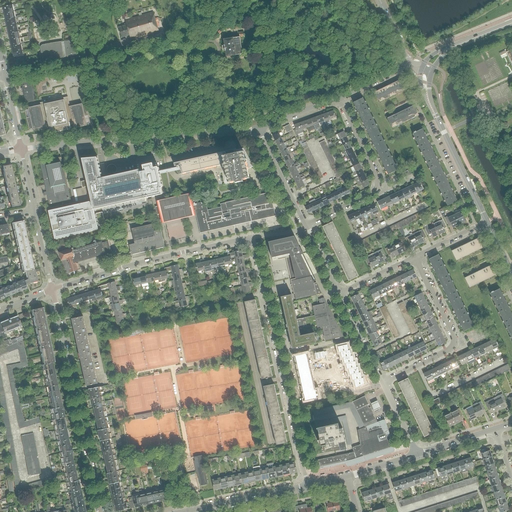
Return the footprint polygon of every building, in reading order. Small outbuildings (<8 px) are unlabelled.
[(4,14),(14,12),(13,7),(15,6),(15,4),(3,7),(4,14)] [(15,16),(14,12),(4,14),(6,20),(18,18),(17,16),(15,16)] [(159,32),(153,12),(126,20),(127,24),(125,24),(125,26),(119,27),(122,38),(130,35),(131,40),(159,32)] [(18,19),(18,18),(6,20),(7,27),(17,25),(16,20),(18,19)] [(18,30),(17,25),(7,27),(9,34),(21,31),(20,29),(18,30)] [(21,33),(21,31),(9,34),(10,40),(19,38),(18,33),(21,33)] [(226,56),(242,54),(240,37),(224,39),(225,45),(224,45),(225,51),(226,51),(226,56)] [(21,43),(19,38),(10,40),(12,47),(24,44),(23,42),(21,43)] [(66,57),(75,56),(76,56),(76,55),(77,55),(77,54),(77,53),(78,53),(76,43),(76,42),(75,42),(75,41),(74,41),(73,41),(72,41),(68,41),(64,41),(44,44),(44,45),(43,45),(42,45),(41,46),(41,47),(41,48),(41,50),(41,52),(41,54),(42,58),(42,59),(43,59),(43,60),(44,60),(45,60),(50,60),(57,59),(66,57)] [(24,46),(24,44),(12,47),(13,53),(22,51),(21,46),(24,46)] [(23,56),(22,51),(13,53),(15,60),(26,57),(26,56),(23,56)] [(27,59),(26,57),(15,60),(16,67),(25,65),(24,60),(27,59)] [(21,82),(24,96),(26,103),(36,101),(32,80),(21,82)] [(388,87),(393,96),(406,90),(401,80),(388,87)] [(380,103),(393,96),(388,87),(375,93),(380,103)] [(41,105),(46,126),(73,124),(69,107),(67,97),(40,103),(41,105)] [(353,103),(360,117),(370,113),(363,98),(353,103)] [(85,103),(69,107),(73,124),(74,128),(86,126),(84,116),(88,116),(85,103)] [(46,126),(41,105),(28,108),(30,117),(27,118),(29,130),(46,126)] [(401,112),(405,122),(419,116),(414,106),(401,112)] [(328,113),(330,120),(336,117),(333,111),(328,113)] [(392,129),(405,122),(401,112),(387,119),(392,129)] [(367,132),(377,127),(370,113),(360,117),(367,132)] [(317,117),(319,124),(325,122),(322,115),(317,117)] [(317,117),(311,119),(313,126),(319,124),(317,117)] [(315,129),(313,126),(311,119),(305,121),(308,128),(309,131),(315,129)] [(303,133),(302,130),(300,123),(294,125),(296,130),(293,131),(297,136),(298,136),(298,135),(303,133)] [(384,142),(377,127),(367,132),(374,146),(384,142)] [(430,144),(423,130),(416,132),(413,133),(414,134),(413,134),(420,149),(430,144)] [(340,140),(346,137),(344,131),(338,134),(340,140)] [(275,141),(281,138),(279,133),(273,136),(275,141)] [(340,146),(343,145),(349,142),(346,137),(340,140),(337,141),(340,146)] [(278,146),(284,143),(281,138),(275,141),(278,146)] [(343,145),(345,151),(352,148),(349,142),(343,145)] [(391,156),(384,142),(374,146),(381,161),(391,156)] [(278,146),(280,152),(287,149),(284,143),(278,146)] [(437,158),(430,144),(420,149),(427,163),(437,158)] [(352,148),(345,151),(348,156),(354,153),(352,148)] [(224,165),(228,183),(235,182),(235,183),(243,182),(242,180),(249,179),(247,170),(253,167),(244,149),(235,151),(236,153),(222,156),(221,153),(174,164),(175,170),(178,175),(224,165)] [(280,152),(283,157),(289,154),(287,149),(280,152)] [(283,157),(286,162),(292,159),(292,160),(295,158),(292,153),(289,154),(283,157)] [(349,159),(351,161),(357,159),(354,153),(348,156),(346,157),(348,160),(349,159)] [(398,170),(391,156),(381,161),(388,175),(398,170)] [(94,210),(146,198),(143,185),(142,185),(142,184),(142,182),(139,183),(137,173),(140,172),(140,171),(139,171),(139,170),(106,177),(102,178),(97,157),(82,158),(92,201),(94,210)] [(61,158),(50,158),(40,162),(45,186),(49,205),(71,201),(61,158)] [(437,158),(427,163),(434,177),(444,173),(437,158)] [(292,159),(286,162),(288,168),(294,165),(292,160),(292,159)] [(359,164),(357,159),(351,161),(353,167),(359,164)] [(142,165),(144,171),(140,172),(137,173),(139,183),(142,182),(142,184),(142,185),(143,185),(146,198),(162,194),(161,188),(162,188),(158,167),(153,168),(152,163),(142,165)] [(353,167),(356,172),(362,169),(359,164),(353,167)] [(7,187),(16,185),(11,165),(2,166),(7,187)] [(291,173),(297,170),(301,168),(300,166),(296,168),(294,165),(288,168),(291,173)] [(362,169),(356,172),(352,174),(354,176),(357,175),(358,177),(364,174),(362,169)] [(293,179),(300,176),(297,170),(291,173),(293,179)] [(451,187),(444,173),(434,177),(441,192),(451,187)] [(293,179),(296,184),(302,181),(306,179),(304,174),(300,176),(293,179)] [(358,177),(361,183),(367,180),(364,174),(358,177)] [(370,185),(367,180),(361,183),(358,185),(359,187),(362,186),(363,188),(370,185)] [(305,186),(302,181),(296,184),(299,189),(305,186)] [(420,182),(414,185),(417,192),(423,189),(420,182)] [(20,206),(16,185),(7,187),(12,208),(20,206)] [(352,185),(348,187),(343,189),(346,195),(351,193),(350,191),(354,189),(352,185)] [(407,188),(411,195),(417,192),(414,185),(407,188)] [(87,187),(76,189),(78,201),(89,199),(87,187)] [(458,202),(451,187),(441,192),(448,206),(458,202)] [(401,191),(405,198),(411,195),(407,188),(401,191)] [(343,189),(337,192),(340,198),(346,195),(343,189)] [(401,191),(395,194),(399,201),(405,198),(401,191)] [(340,198),(337,192),(332,195),(335,201),(340,198)] [(196,216),(195,211),(200,233),(276,216),(274,209),(270,194),(268,195),(267,194),(249,198),(249,197),(225,203),(226,203),(220,204),(221,207),(208,210),(205,199),(193,201),(193,202),(192,202),(190,193),(157,201),(158,206),(155,207),(157,215),(160,214),(162,223),(196,216)] [(395,194),(389,197),(393,204),(399,201),(395,194)] [(330,203),(335,201),(332,195),(327,197),(330,203)] [(327,197),(321,200),(324,206),(330,203),(327,197)] [(389,197),(383,200),(387,207),(393,204),(389,197)] [(315,200),(319,209),(324,206),(321,200),(320,198),(315,200)] [(311,205),(314,211),(319,209),(315,200),(315,199),(309,202),(311,205)] [(381,210),(387,207),(383,200),(377,202),(381,210)] [(48,211),(55,239),(98,230),(97,226),(105,224),(103,212),(94,214),(94,210),(92,201),(48,211)] [(379,212),(375,204),(369,206),(373,215),(379,212)] [(314,211),(311,205),(305,208),(308,214),(314,211)] [(369,206),(364,209),(367,215),(369,214),(372,218),(374,217),(373,215),(369,206)] [(363,221),(366,220),(364,216),(367,215),(364,209),(358,211),(363,221)] [(458,214),(454,215),(459,225),(465,222),(464,219),(466,218),(462,210),(457,212),(458,214)] [(363,221),(358,211),(353,214),(356,220),(358,219),(360,222),(363,221)] [(353,214),(348,217),(350,223),(356,220),(353,214)] [(453,228),(459,225),(454,215),(451,217),(450,216),(445,218),(449,226),(452,225),(453,228)] [(138,223),(140,227),(131,229),(135,244),(130,245),(132,254),(146,251),(150,250),(152,249),(157,249),(157,248),(158,248),(154,232),(152,224),(150,225),(149,220),(138,223)] [(440,221),(434,224),(435,227),(439,235),(445,232),(444,229),(446,228),(442,220),(440,221)] [(12,223),(16,240),(27,237),(24,221),(12,223)] [(331,245),(341,240),(332,222),(322,227),(331,245)] [(426,223),(423,225),(425,229),(429,236),(431,235),(433,238),(439,235),(435,227),(429,230),(428,228),(426,223)] [(0,225),(0,229),(1,235),(9,233),(7,224),(0,225)] [(161,230),(154,232),(158,248),(164,247),(161,230)] [(420,231),(414,234),(415,237),(419,245),(425,242),(424,239),(426,238),(422,230),(420,231)] [(408,237),(405,239),(410,248),(412,247),(413,248),(419,245),(415,237),(414,234),(408,237)] [(294,236),(269,242),(273,261),(286,258),(291,281),(312,276),(315,288),(316,295),(322,294),(294,236)] [(16,240),(19,256),(31,254),(27,237),(16,240)] [(478,238),(465,244),(470,254),(483,248),(478,238)] [(350,258),(341,240),(331,245),(340,263),(350,258)] [(395,246),(399,255),(405,252),(403,249),(406,248),(403,241),(400,242),(401,243),(395,246)] [(73,248),(59,252),(66,274),(78,270),(76,262),(110,252),(107,242),(102,243),(101,242),(97,243),(97,244),(74,251),(73,248)] [(456,261),(470,254),(465,244),(452,251),(456,261)] [(392,258),(399,255),(395,246),(388,249),(388,248),(385,249),(389,256),(391,255),(392,258)] [(382,250),(373,254),(379,264),(385,261),(383,259),(386,257),(382,250)] [(234,253),(230,254),(230,257),(235,256),(236,259),(246,257),(245,255),(242,256),(241,251),(234,252),(234,253)] [(19,256),(23,273),(34,270),(31,254),(19,256)] [(223,258),(225,265),(232,263),(230,257),(230,254),(228,254),(228,257),(223,258)] [(373,254),(364,258),(368,266),(371,265),(372,267),(379,264),(373,254)] [(438,255),(429,259),(436,274),(445,269),(438,255)] [(218,267),(216,257),(214,257),(214,260),(210,261),(211,268),(212,271),(218,269),(218,267)] [(225,265),(223,258),(219,259),(218,257),(216,257),(218,267),(220,266),(222,268),(225,268),(224,265),(225,265)] [(246,259),(246,257),(236,259),(237,266),(244,264),(243,260),(246,259)] [(358,276),(350,258),(340,263),(349,281),(358,276)] [(202,260),(204,270),(211,268),(210,261),(205,262),(204,259),(202,260)] [(196,264),(198,271),(204,270),(202,260),(201,260),(201,263),(196,264)] [(245,269),(244,264),(237,266),(239,273),(249,271),(248,269),(245,269)] [(171,267),(166,268),(167,272),(172,271),(172,274),(183,271),(182,270),(179,270),(178,265),(171,267)] [(491,265),(478,272),(483,281),(496,275),(491,265)] [(168,278),(167,272),(166,268),(165,268),(165,271),(160,272),(162,282),(165,281),(164,279),(168,278)] [(452,284),(445,269),(436,274),(443,288),(452,284)] [(23,277),(26,284),(29,283),(29,284),(37,282),(34,270),(23,273),(21,273),(23,277)] [(407,273),(411,280),(417,277),(413,270),(407,273)] [(148,282),(155,281),(153,271),(151,271),(151,274),(146,275),(148,282)] [(154,271),(153,271),(155,281),(158,280),(158,283),(162,282),(160,272),(155,273),(154,271)] [(172,274),(174,280),(181,279),(180,274),(183,273),(183,271),(172,274)] [(239,273),(240,279),(247,278),(246,273),(249,272),(249,271),(239,273)] [(469,288),(483,281),(478,272),(465,278),(469,288)] [(401,276),(404,283),(411,280),(407,273),(401,276)] [(133,278),(134,285),(141,284),(139,274),(137,274),(138,277),(133,278)] [(139,274),(141,284),(142,287),(148,286),(147,283),(148,282),(146,275),(142,276),(141,274),(139,274)] [(9,276),(16,293),(21,290),(18,282),(14,284),(13,283),(14,283),(13,281),(11,275),(9,276)] [(11,285),(7,286),(11,295),(16,293),(9,276),(7,276),(10,283),(10,284),(11,284),(11,285)] [(291,281),(294,293),(296,300),(316,295),(315,288),(312,276),(291,281)] [(401,276),(394,279),(398,286),(404,283),(401,276)] [(23,280),(18,282),(21,290),(27,288),(26,284),(23,277),(21,278),(22,279),(23,279),(23,280)] [(247,278),(240,279),(242,286),(252,284),(251,282),(248,283),(247,278)] [(182,283),(181,279),(174,280),(176,287),(186,285),(185,283),(182,283)] [(388,282),(392,289),(398,286),(394,279),(388,282)] [(0,284),(5,297),(11,295),(7,286),(3,288),(2,287),(3,287),(2,286),(0,280),(0,284)] [(109,287),(110,291),(120,288),(119,287),(116,287),(115,282),(108,284),(100,286),(101,290),(109,287)] [(382,285),(386,292),(392,289),(388,282),(382,285)] [(252,286),(252,284),(242,286),(243,293),(251,292),(249,287),(252,286)] [(459,298),(452,284),(443,288),(450,303),(459,298)] [(186,287),(186,285),(176,287),(177,294),(184,292),(183,288),(186,287)] [(382,285),(376,288),(380,295),(386,292),(382,285)] [(103,298),(101,290),(100,286),(98,287),(98,290),(94,291),(97,300),(103,298)] [(110,291),(111,297),(118,296),(117,291),(120,290),(120,288),(110,291)] [(373,299),(380,295),(376,288),(369,291),(373,299)] [(507,303),(500,289),(494,292),(493,291),(491,292),(491,293),(490,293),(497,308),(507,303)] [(85,294),(81,295),(83,302),(84,304),(90,302),(86,290),(85,291),(85,294)] [(97,300),(94,291),(89,293),(88,290),(86,290),(90,302),(97,300)] [(177,294),(179,301),(189,298),(188,297),(185,297),(184,292),(177,294)] [(425,299),(422,293),(414,296),(418,303),(425,299)] [(69,306),(76,304),(73,294),(71,295),(72,298),(67,299),(69,306)] [(76,304),(83,302),(81,295),(76,297),(75,294),(73,294),(76,304)] [(291,294),(281,297),(282,302),(283,308),(285,314),(285,316),(289,335),(292,348),(297,347),(301,346),(303,346),(310,344),(316,343),(314,332),(300,335),(299,329),(317,325),(317,328),(322,327),(325,341),(334,339),(343,337),(341,332),(327,303),(324,298),(321,298),(322,304),(313,306),(315,316),(297,320),(293,303),(291,294)] [(351,297),(354,304),(362,300),(359,294),(351,297)] [(112,302),(113,304),(123,302),(122,300),(119,301),(118,296),(111,297),(109,298),(110,302),(112,302)] [(189,300),(189,298),(179,301),(174,302),(176,308),(180,307),(187,306),(186,301),(189,300)] [(466,312),(459,298),(450,303),(457,317),(466,312)] [(255,299),(244,301),(249,321),(259,318),(255,299)] [(418,303),(421,309),(428,305),(425,299),(418,303)] [(354,304),(357,310),(365,306),(362,300),(354,304)] [(114,311),(121,309),(120,305),(123,304),(123,302),(113,304),(111,305),(112,311),(114,311)] [(398,305),(400,310),(406,307),(403,302),(398,305)] [(511,318),(511,313),(507,303),(497,308),(504,322),(511,318)] [(421,309),(424,315),(431,312),(428,305),(421,309)] [(360,316),(368,313),(365,306),(357,310),(360,316)] [(31,310),(35,328),(47,326),(43,308),(31,310)] [(122,314),(121,309),(114,311),(116,318),(126,316),(125,314),(122,314)] [(424,315),(427,321),(434,318),(431,312),(424,315)] [(466,312),(457,317),(464,331),(473,327),(466,312)] [(360,316),(363,322),(371,319),(368,313),(360,316)] [(22,327),(17,316),(0,322),(0,323),(5,334),(22,327)] [(76,336),(87,333),(83,316),(73,319),(74,326),(73,326),(74,329),(75,329),(76,336)] [(126,317),(126,316),(116,318),(117,325),(124,323),(123,318),(126,317)] [(259,318),(249,321),(253,340),(264,338),(259,318)] [(363,322),(366,329),(374,325),(375,324),(372,318),(371,319),(363,322)] [(437,324),(434,318),(427,321),(430,328),(437,324)] [(437,324),(430,328),(433,334),(440,330),(437,324)] [(374,325),(366,329),(369,335),(377,331),(374,325)] [(35,328),(39,347),(51,344),(47,326),(35,328)] [(127,337),(139,335),(138,334),(146,332),(145,329),(133,331),(133,332),(127,333),(127,337)] [(440,330),(433,334),(436,340),(443,336),(440,330)] [(380,338),(377,331),(369,335),(372,341),(380,338)] [(91,350),(87,333),(76,336),(78,342),(77,342),(78,346),(79,346),(80,352),(91,350)] [(446,343),(443,336),(436,340),(439,346),(446,343)] [(264,338),(253,340),(257,359),(268,357),(264,338)] [(380,338),(372,341),(375,348),(383,344),(380,338)] [(495,338),(489,341),(493,349),(494,351),(498,350),(497,347),(499,346),(495,338)] [(23,341),(15,344),(17,349),(19,352),(25,350),(23,341)] [(489,341),(483,344),(487,352),(493,349),(489,341)] [(421,352),(427,349),(424,342),(418,345),(421,352)] [(39,347),(43,365),(53,362),(55,362),(51,344),(39,347)] [(347,344),(338,346),(339,352),(340,352),(348,350),(347,344)] [(483,344),(476,348),(480,356),(487,352),(483,344)] [(415,355),(421,352),(418,345),(411,348),(415,355)] [(409,358),(415,355),(411,348),(405,351),(409,358)] [(476,348),(470,351),(474,359),(480,356),(476,348)] [(84,369),(94,367),(91,350),(80,352),(82,359),(81,359),(81,363),(82,362),(84,369)] [(402,361),(409,358),(405,351),(399,354),(402,361)] [(470,351),(464,354),(468,362),(474,359),(470,351)] [(296,357),(294,357),(295,359),(296,359),(297,364),(296,364),(296,366),(298,366),(299,371),(298,371),(298,374),(299,373),(300,379),(299,379),(300,381),(301,381),(302,386),(305,400),(319,397),(317,389),(314,390),(306,353),(295,356),(296,357)] [(396,364),(402,361),(399,354),(393,357),(396,364)] [(464,354),(458,357),(462,365),(468,362),(464,354)] [(268,357),(257,359),(262,379),(266,378),(266,379),(268,378),(268,377),(272,376),(268,357)] [(390,367),(396,364),(393,357),(386,360),(390,367)] [(448,361),(452,369),(459,366),(455,358),(448,361)] [(384,370),(390,367),(386,360),(380,363),(384,370)] [(442,364),(446,372),(452,369),(448,361),(442,364)] [(55,373),(53,362),(43,365),(45,376),(55,373)] [(440,375),(446,372),(442,364),(436,367),(440,375)] [(86,379),(88,386),(98,383),(94,367),(84,369),(85,376),(84,376),(85,379),(86,379)] [(436,367),(430,370),(434,378),(440,375),(436,367)] [(427,382),(434,378),(430,370),(424,374),(427,382)] [(45,376),(47,387),(58,385),(55,373),(45,376)] [(362,378),(354,380),(356,388),(366,383),(363,378),(362,378)] [(407,401),(417,396),(408,378),(398,383),(407,401)] [(279,403),(274,384),(264,386),(268,406),(279,403)] [(47,387),(50,398),(60,395),(58,385),(47,387)] [(91,399),(92,399),(102,397),(100,387),(89,389),(91,399)] [(503,394),(494,398),(499,410),(505,407),(504,404),(507,402),(503,394)] [(50,398),(52,409),(62,407),(60,395),(50,398)] [(353,402),(364,427),(377,422),(375,417),(371,408),(369,408),(367,405),(369,404),(365,396),(353,402)] [(407,401),(416,419),(425,414),(417,396),(407,401)] [(92,399),(94,409),(104,406),(102,397),(92,399)] [(441,404),(438,398),(433,401),(435,407),(441,404)] [(494,398),(485,403),(489,411),(491,409),(493,413),(499,410),(494,398)] [(477,403),(472,405),(474,409),(478,417),(484,414),(482,411),(485,409),(481,402),(477,404),(477,403)] [(268,406),(272,425),(283,423),(279,403),(268,406)] [(107,416),(104,406),(94,409),(96,418),(107,416)] [(51,409),(54,420),(64,417),(65,417),(62,407),(52,409),(51,409)] [(460,409),(451,413),(456,423),(462,420),(461,418),(463,416),(460,409)] [(471,420),(478,417),(474,409),(468,412),(467,409),(464,410),(468,418),(470,417),(471,420)] [(450,427),(456,423),(451,413),(442,417),(446,425),(448,424),(450,427)] [(434,432),(425,414),(416,419),(424,437),(434,432)] [(96,418),(99,430),(109,428),(107,416),(96,418)] [(54,420),(56,431),(66,428),(64,417),(54,420)] [(317,460),(317,462),(318,467),(319,467),(328,465),(338,463),(352,460),(352,462),(353,463),(357,462),(358,463),(359,463),(376,457),(376,458),(380,457),(379,456),(393,452),(394,452),(394,451),(395,450),(395,449),(387,425),(386,425),(382,427),(380,421),(377,422),(364,427),(357,430),(360,445),(352,447),(354,452),(326,458),(317,460)] [(342,428),(340,428),(338,422),(319,427),(317,428),(319,433),(320,439),(319,439),(317,440),(320,445),(321,445),(322,445),(322,451),(324,450),(324,451),(335,448),(335,451),(341,450),(341,449),(347,449),(346,447),(347,447),(342,428)] [(287,442),(283,423),(272,425),(277,445),(287,442)] [(69,439),(66,428),(56,431),(58,441),(69,439)] [(100,441),(101,441),(111,438),(111,435),(110,431),(109,428),(99,430),(98,430),(100,441)] [(101,441),(103,451),(114,449),(111,438),(101,441)] [(70,446),(69,439),(58,441),(61,452),(72,450),(71,446),(70,446)] [(116,460),(114,449),(103,451),(106,462),(116,460)] [(61,452),(63,463),(74,461),(72,454),(73,454),(72,450),(61,452)] [(481,453),(483,460),(492,457),(492,455),(491,455),(490,450),(486,451),(481,453)] [(469,458),(465,460),(467,468),(474,466),(471,457),(469,457),(469,458)] [(492,457),(483,460),(485,466),(494,464),(494,461),(493,461),(492,457)] [(195,463),(197,474),(198,478),(199,478),(201,488),(208,486),(206,476),(207,476),(204,461),(203,461),(203,458),(195,459),(196,463),(195,463)] [(462,460),(458,462),(461,471),(461,473),(468,471),(467,468),(465,460),(464,460),(464,459),(462,459),(462,460)] [(118,471),(116,460),(106,462),(108,473),(118,471)] [(63,463),(65,473),(76,471),(74,461),(63,463)] [(451,464),(454,473),(461,471),(458,462),(457,461),(456,461),(455,463),(451,464)] [(288,464),(290,474),(297,472),(295,462),(288,464)] [(445,466),(447,475),(454,473),(451,464),(451,463),(449,463),(449,465),(445,466)] [(149,473),(147,464),(140,466),(141,471),(145,471),(146,474),(149,473)] [(281,465),(283,475),(290,474),(288,464),(281,465)] [(495,468),(494,464),(485,466),(487,473),(496,470),(496,468),(495,468)] [(274,467),(277,477),(283,475),(281,465),(274,467)] [(438,469),(435,469),(439,481),(448,478),(447,475),(445,466),(444,466),(442,466),(442,467),(438,468),(438,469)] [(268,468),(270,478),(277,477),(274,467),(268,468)] [(261,470),(263,480),(270,478),(268,468),(261,470)] [(430,471),(426,472),(429,481),(430,484),(434,483),(433,480),(435,479),(433,470),(430,469),(430,471)] [(254,471),(256,481),(263,480),(261,470),(254,471)] [(487,473),(489,480),(498,477),(499,477),(499,475),(497,475),(496,470),(487,473)] [(65,473),(67,483),(78,480),(76,471),(65,473)] [(110,484),(120,482),(121,482),(118,471),(108,473),(107,473),(110,484)] [(233,472),(233,475),(235,485),(242,484),(240,474),(236,475),(235,471),(233,472)] [(254,471),(247,472),(249,483),(256,481),(254,471)] [(249,483),(247,472),(240,474),(242,484),(249,483)] [(422,483),(429,481),(426,472),(424,472),(423,473),(419,474),(422,483)] [(415,485),(422,483),(419,474),(417,474),(417,475),(412,476),(415,485)] [(235,485),(233,475),(226,477),(228,487),(235,485)] [(409,487),(415,485),(412,476),(410,476),(410,477),(406,479),(406,478),(409,487)] [(226,477),(219,478),(222,488),(228,487),(226,477)] [(489,480),(491,486),(500,484),(501,483),(501,481),(500,481),(498,477),(489,480)] [(214,490),(222,488),(219,478),(212,480),(214,490)] [(402,489),(409,487),(406,478),(404,478),(404,479),(399,481),(402,489)] [(67,483),(70,492),(81,490),(78,480),(67,483)] [(392,483),(395,492),(402,489),(399,481),(399,480),(397,480),(397,481),(392,483)] [(110,484),(112,495),(123,492),(120,482),(110,484)] [(391,493),(389,485),(389,484),(382,486),(385,495),(388,494),(390,500),(393,499),(391,493)] [(491,486),(494,493),(503,490),(503,488),(502,488),(500,484),(491,486)] [(24,486),(20,486),(15,487),(16,494),(25,492),(24,486)] [(378,497),(385,495),(382,486),(375,488),(378,497)] [(166,488),(159,489),(161,501),(168,499),(166,492),(166,488)] [(369,490),(371,499),(378,497),(375,488),(369,490)] [(159,489),(152,491),(155,502),(161,501),(159,489)] [(69,492),(72,503),(83,501),(81,490),(70,492),(69,492)] [(142,490),(139,491),(142,505),(148,504),(146,492),(142,493),(142,490)] [(369,490),(362,493),(365,502),(371,499),(369,490)] [(494,493),(496,500),(505,497),(505,495),(504,495),(503,491),(503,490),(494,493)] [(142,506),(142,505),(139,491),(139,494),(133,495),(136,507),(142,506)] [(152,491),(146,492),(148,504),(155,502),(152,491)] [(112,495),(114,505),(125,503),(123,492),(112,495)] [(496,500),(498,506),(507,503),(507,501),(506,501),(505,497),(496,500)] [(1,500),(0,499),(0,511),(4,511),(8,511),(8,509),(2,510),(2,509),(1,509),(0,505),(0,502),(1,502),(5,502),(5,499),(1,500)] [(328,511),(331,511),(340,510),(338,502),(333,503),(333,499),(323,501),(323,505),(327,504),(328,511)] [(72,503),(73,511),(82,511),(85,511),(83,501),(72,503)] [(47,511),(44,511),(39,511),(38,503),(35,503),(36,508),(37,511),(47,511)] [(507,504),(507,503),(498,506),(499,511),(502,511),(509,510),(509,508),(508,508),(507,504)]
